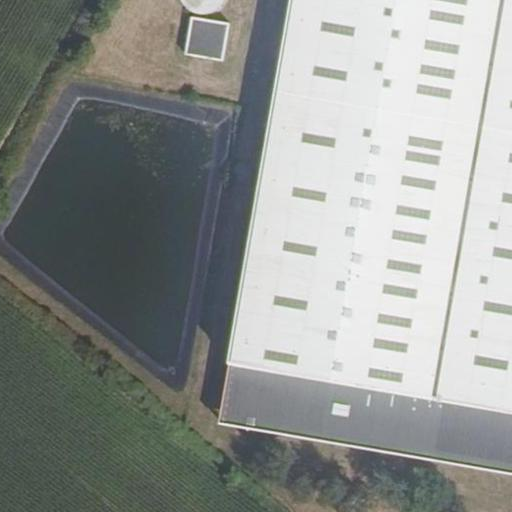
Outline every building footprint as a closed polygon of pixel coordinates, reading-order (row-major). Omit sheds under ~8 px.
[(188,0),(190,3),(194,8),(199,12),(206,14),(212,15),(219,14),(225,11),(230,7),(234,2),(234,0),(188,0)] [(511,0),(307,0),(245,357),(511,401),(511,0)] [(231,25),(192,18),(186,55),(225,61),(231,25)] [(270,362),(245,357),(235,417),(259,422),(270,362)] [(511,465),(511,401),(270,362),(259,422),(511,465)]
